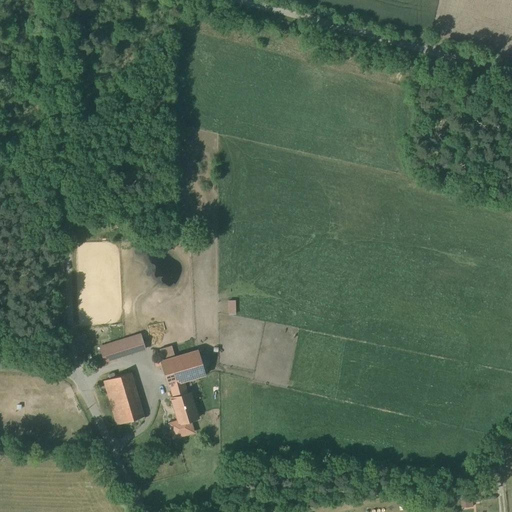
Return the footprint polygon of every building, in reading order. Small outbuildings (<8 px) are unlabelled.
[(140,335),(100,347),(104,362),(145,349),(140,335)] [(167,386),(183,382),(198,377),(205,375),(198,351),(171,359),(163,361),(160,362),(167,386)] [(130,373),(104,381),(117,425),(143,417),(130,373)] [(186,394),(183,382),(167,386),(167,387),(170,386),(173,398),(171,398),(178,421),(178,424),(189,421),(197,418),(190,393),(186,394)] [(178,424),(178,421),(169,424),(173,438),(193,432),(189,421),(178,424)]
